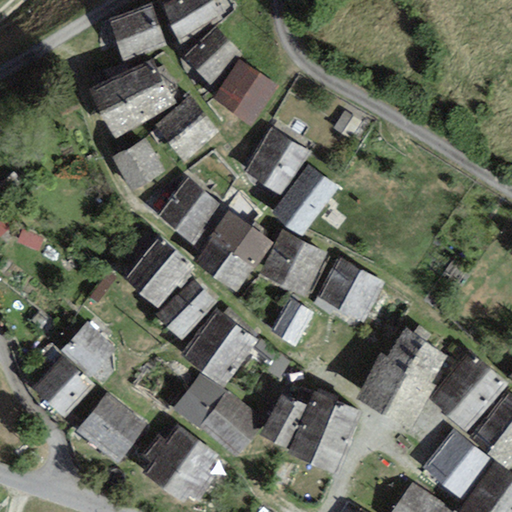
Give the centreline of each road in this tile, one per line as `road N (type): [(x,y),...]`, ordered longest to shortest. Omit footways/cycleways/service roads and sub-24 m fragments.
road 1 (track): [(511,196),(290,57),(274,0)]
road 2 (residential): [(0,344),(17,389),(57,449),(49,492)]
road 3 (residential): [(117,0),(0,70)]
